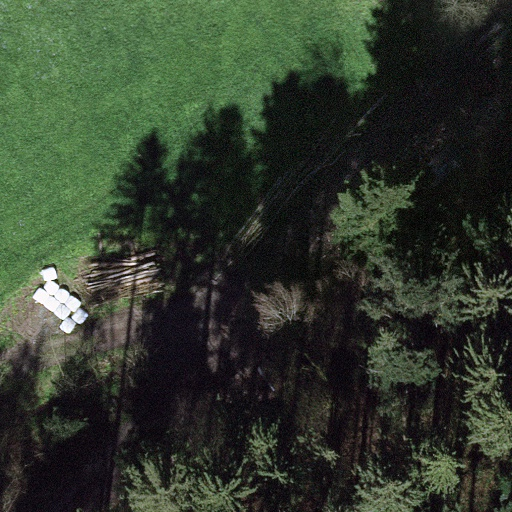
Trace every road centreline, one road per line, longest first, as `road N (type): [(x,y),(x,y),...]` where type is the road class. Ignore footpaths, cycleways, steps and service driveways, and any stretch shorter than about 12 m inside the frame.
road 1 (unclassified): [(511,17),(245,289),(61,511)]
road 2 (track): [(0,369),(245,289)]
